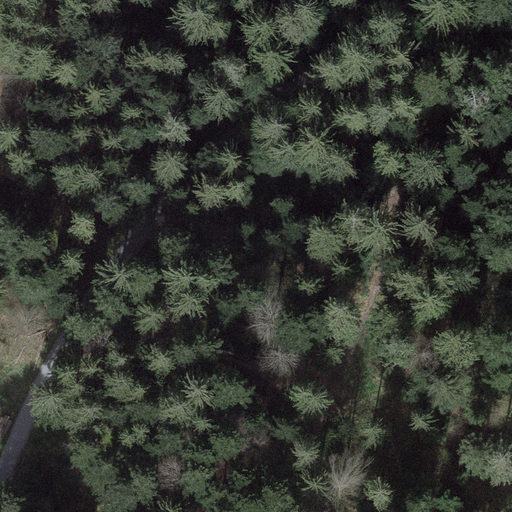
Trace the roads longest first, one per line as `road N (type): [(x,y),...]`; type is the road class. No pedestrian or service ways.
road 1 (unclassified): [(425,0),(338,51),(216,149),(164,203),(107,274),(28,405),(0,480)]
road 2 (track): [(511,64),(421,164),(334,418),(336,511)]
